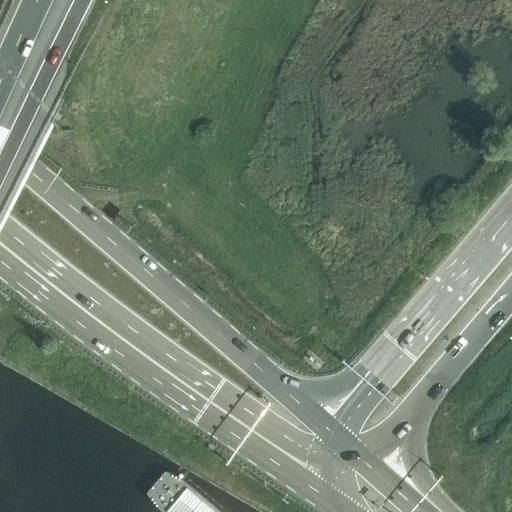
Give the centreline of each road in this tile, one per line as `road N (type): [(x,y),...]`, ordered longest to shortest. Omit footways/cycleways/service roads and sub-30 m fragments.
road 1 (trunk): [(327,429),(0,145)]
road 2 (trunk): [(0,246),(312,482)]
road 3 (motorway): [(511,214),(327,429)]
road 4 (motorway): [(359,458),(386,439),(511,290)]
road 5 (motorway): [(0,170),(83,0)]
